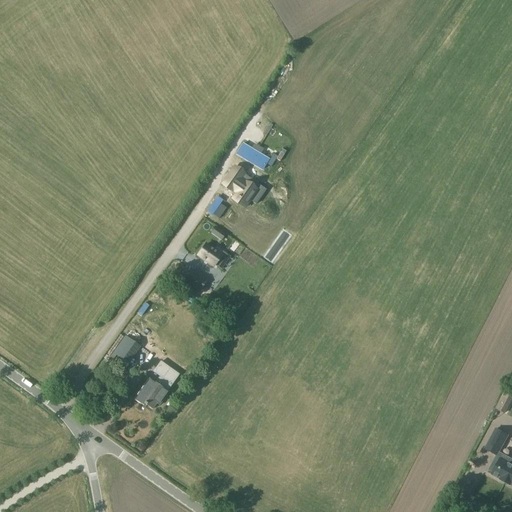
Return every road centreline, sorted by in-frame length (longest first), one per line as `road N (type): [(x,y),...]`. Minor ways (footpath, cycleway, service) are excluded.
road 1 (unknown): [(53,405),(221,180)]
road 2 (tertiary): [(203,511),(97,437)]
road 3 (tertiary): [(97,437),(0,366)]
